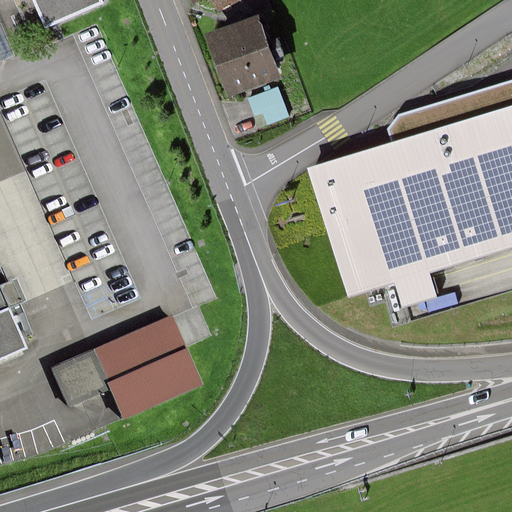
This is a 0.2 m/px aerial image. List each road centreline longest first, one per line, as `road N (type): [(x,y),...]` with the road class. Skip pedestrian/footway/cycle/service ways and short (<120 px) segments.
road 1 (motorway): [(232,198),(259,317),(253,362),(234,406),(179,457),(26,511)]
road 2 (motorway): [(511,395),(77,511)]
road 3 (primary): [(511,367),(396,368),(321,338),(270,279),(232,198)]
road 4 (primary): [(182,511),(511,403)]
road 5 (primary): [(232,198),(155,0)]
